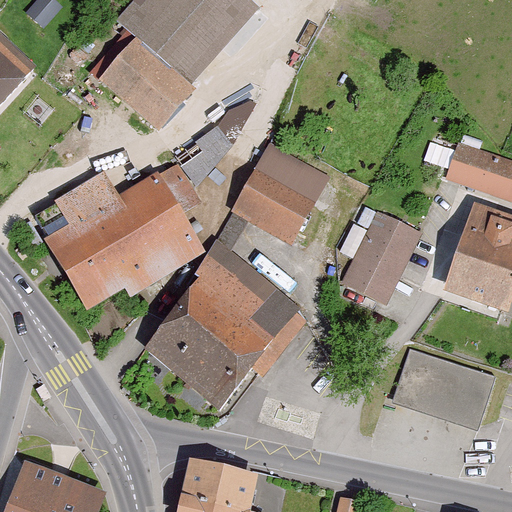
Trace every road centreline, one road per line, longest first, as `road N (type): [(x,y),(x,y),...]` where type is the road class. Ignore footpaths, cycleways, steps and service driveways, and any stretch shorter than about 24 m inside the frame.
road 1 (tertiary): [(511,505),(103,426)]
road 2 (unknown): [(0,223),(46,186),(184,129),(208,106)]
road 3 (unknown): [(357,399),(290,275)]
road 4 (tertiary): [(103,426),(30,311)]
road 5 (unknown): [(357,399),(432,300)]
